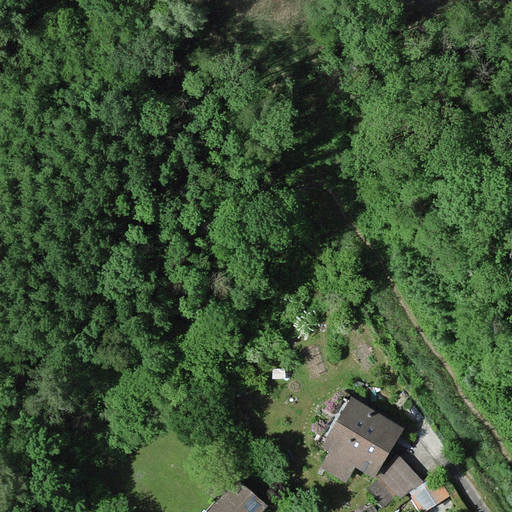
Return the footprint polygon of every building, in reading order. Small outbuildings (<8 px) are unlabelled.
[(402,434),(353,405),(325,450),(333,454),(323,470),(346,483),(355,468),(374,480),(402,434)] [(419,483),(399,459),(378,477),(383,482),(370,492),(383,507),(394,497),(398,501),(419,483)] [(425,511),(449,497),(439,481),(412,498),(420,511),(425,511)] [(263,511),(264,511),(237,489),(217,511),(263,511)] [(376,511),(371,503),(354,511),(376,511)]
